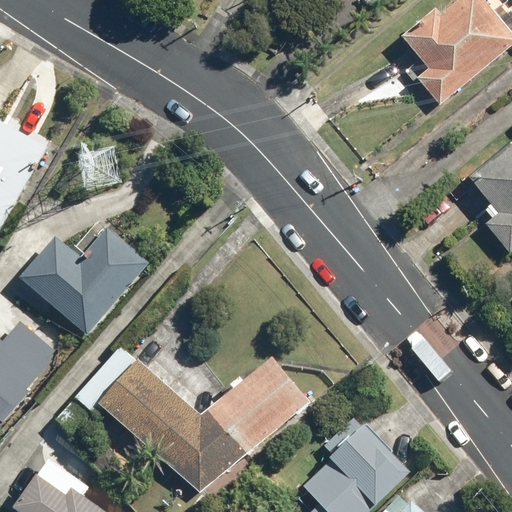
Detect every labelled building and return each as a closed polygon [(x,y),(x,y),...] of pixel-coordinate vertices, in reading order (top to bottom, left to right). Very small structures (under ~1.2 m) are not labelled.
[(511,48),(511,11),(502,0),(466,0),(445,19),(439,12),(404,42),(420,61),(406,74),(424,94),(428,91),(443,108),(511,48)] [(0,240),(54,144),(13,121),(9,128),(0,123),(0,240)] [(511,150),(472,186),(492,209),(488,213),(495,221),(487,228),(511,255),(511,150)] [(154,265),(112,229),(84,261),(60,240),(25,280),(91,338),(154,265)] [(0,315),(0,410),(46,351),(0,315)] [(103,408),(141,365),(122,349),(57,425),(79,445),(108,412),(103,408)] [(141,365),(103,408),(108,412),(206,497),(221,479),(312,407),(276,362),(204,419),(141,365)] [(320,506),(313,511),(376,511),(413,476),(356,419),(326,449),(336,459),(305,490),(320,506)] [(69,500),(40,480),(17,511),(100,511),(73,494),(69,500)] [(422,511),(403,493),(384,511),(422,511)]
